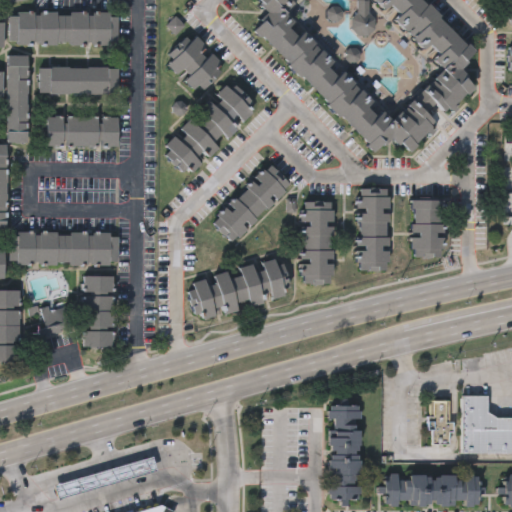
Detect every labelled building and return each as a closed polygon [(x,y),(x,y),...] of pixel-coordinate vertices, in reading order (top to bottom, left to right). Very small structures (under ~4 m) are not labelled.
[(421,0),(474,50),(456,68),(472,83),(444,113),(436,105),(427,115),(433,121),(406,149),(389,133),(373,149),(248,31),(266,12),(253,0),(421,0)] [(115,43),(8,43),(8,12),(115,12),(115,43)] [(224,65),(196,93),(162,60),(190,32),(224,65)] [(5,141),(5,54),(25,54),(25,141),(5,141)] [(116,93),(37,92),(38,66),(116,66),(116,93)] [(185,175),(157,146),(224,81),(252,110),(185,175)] [(116,145),(45,145),(45,115),(116,115),(116,145)] [(4,231),(115,232),(115,265),(4,265),(4,288),(17,288),(17,364),(0,364),(0,143),(4,143),(4,231)] [(289,184),(230,242),(207,219),(266,161),(289,184)] [(356,269),(355,187),(385,186),(386,269),(356,269)] [(409,198),(440,198),(440,256),(409,256),(409,198)] [(299,199),(330,199),(331,282),(299,282),(299,199)] [(247,304),(246,299),(236,302),(238,309),(194,319),(184,280),(278,256),(288,294),(247,304)] [(81,346),(81,275),(111,275),(111,346),(81,346)] [(37,337),(32,318),(30,319),(28,310),(60,302),(67,329),(37,337)] [(511,451),(459,451),(459,393),(484,394),(484,411),(494,417),(511,417),(511,451)] [(447,421),(451,421),(451,431),(447,431),(447,443),(429,444),(429,429),(428,429),(427,399),(447,399),(447,421)] [(358,404),(358,500),(346,500),(346,504),(325,504),(325,404),(358,404)] [(156,475),(153,460),(54,484),(57,498),(156,475)] [(381,473),(476,474),(476,506),(381,505),(381,473)] [(501,474),(511,474),(511,506),(501,506),(501,474)]
